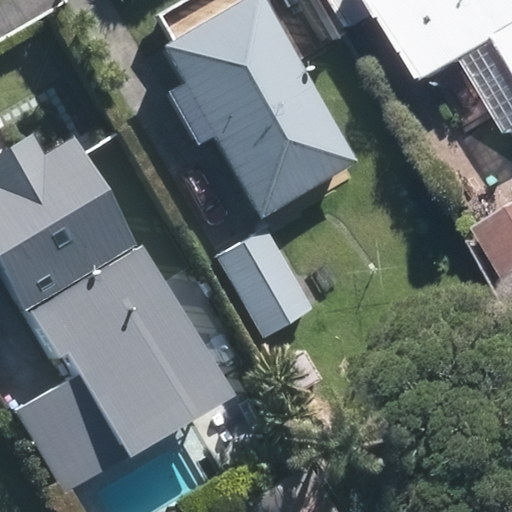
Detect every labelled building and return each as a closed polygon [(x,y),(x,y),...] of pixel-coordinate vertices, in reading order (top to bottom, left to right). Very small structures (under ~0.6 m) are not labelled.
[(230,0),(202,0),(105,54),(201,226),(320,160),(230,0)] [(511,0),(359,0),(403,80),(436,63),(477,138),(511,119),(511,0)] [(0,291),(90,234),(26,136),(0,152),(0,291)] [(511,180),(430,228),(492,335),(511,323),(511,180)] [(271,314),(226,231),(175,258),(220,341),(271,314)] [(34,377),(0,399),(0,462),(32,511),(209,397),(114,252),(0,325),(34,377)] [(302,511),(274,456),(201,493),(210,511),(302,511)]
